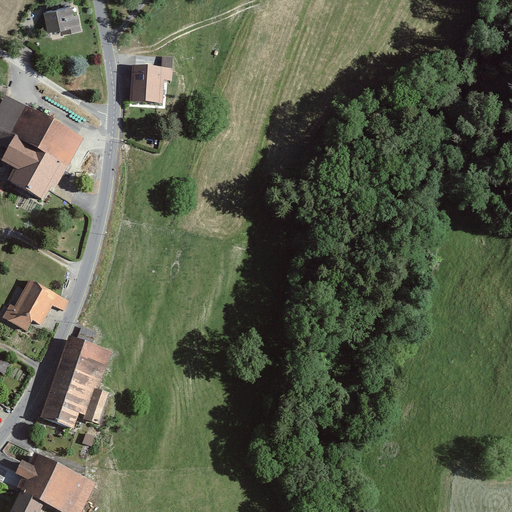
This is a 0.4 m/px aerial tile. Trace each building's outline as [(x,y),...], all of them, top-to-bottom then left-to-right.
[(78,6),(44,11),(48,38),(82,33),(78,6)] [(173,69),(132,66),(130,101),(162,103),(164,80),(172,80),(173,69)] [(79,139),(4,99),(0,107),(0,150),(1,151),(0,154),(0,166),(10,172),(5,181),(45,202),(79,139)] [(67,306),(25,282),(2,321),(25,334),(29,326),(40,331),(50,310),(62,316),(67,306)] [(111,352),(70,336),(41,416),(71,430),(78,412),(89,417),(111,352)] [(77,511),(90,485),(28,455),(24,465),(14,461),(8,474),(19,480),(4,511),(33,511),(37,505),(51,511),(77,511)]
